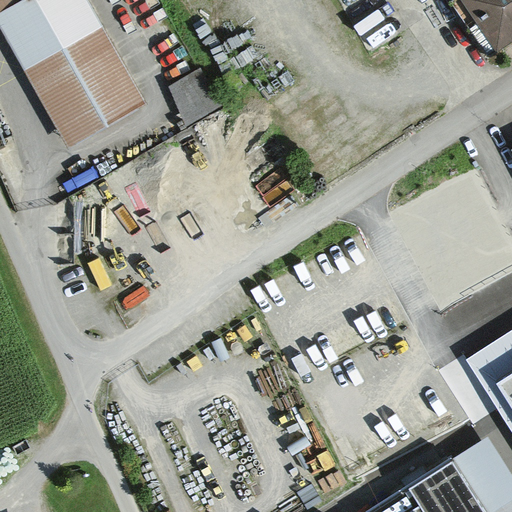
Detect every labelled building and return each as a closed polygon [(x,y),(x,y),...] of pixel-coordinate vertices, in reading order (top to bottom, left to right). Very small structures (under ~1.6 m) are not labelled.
[(81,0),(0,0),(0,22),(65,140),(137,101),(81,0)] [(511,0),(452,0),(487,49),(511,31),(511,0)] [(198,73),(171,85),(186,121),(214,110),(198,73)] [(511,273),(511,246),(472,172),(416,203),(467,298),(511,273)] [(365,511),(511,511),(511,480),(484,437),(365,511)]
